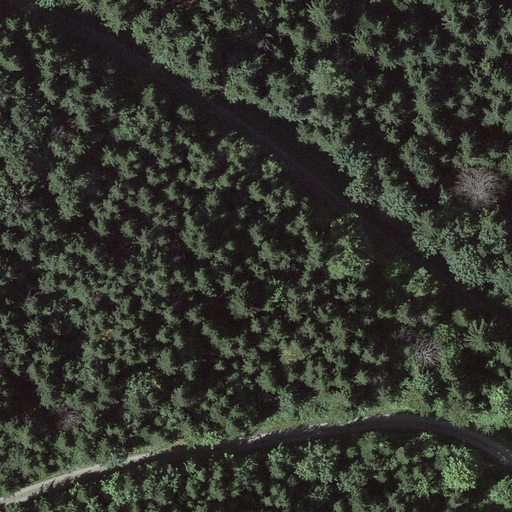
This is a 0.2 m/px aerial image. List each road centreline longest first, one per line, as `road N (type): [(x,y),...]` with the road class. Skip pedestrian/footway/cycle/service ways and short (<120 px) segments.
road 1 (track): [(18,0),(217,111),(511,334)]
road 2 (track): [(511,461),(465,430),(399,417),(200,451),(0,511)]
